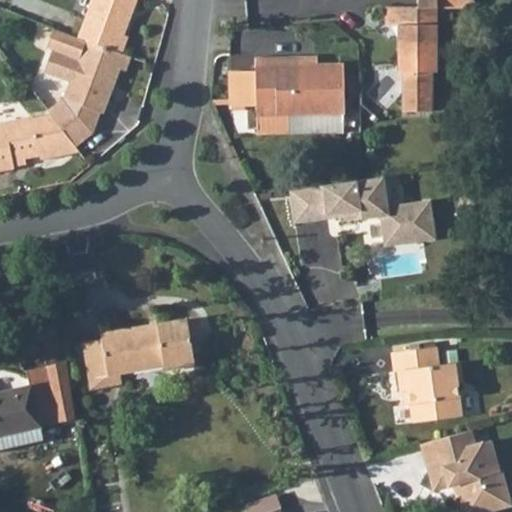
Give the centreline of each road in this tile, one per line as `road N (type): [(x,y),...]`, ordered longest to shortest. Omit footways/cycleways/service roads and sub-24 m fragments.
road 1 (residential): [(166,173),(249,262),(278,308),(359,511)]
road 2 (residential): [(0,231),(113,208),(166,173)]
road 3 (residential): [(166,173),(205,0)]
